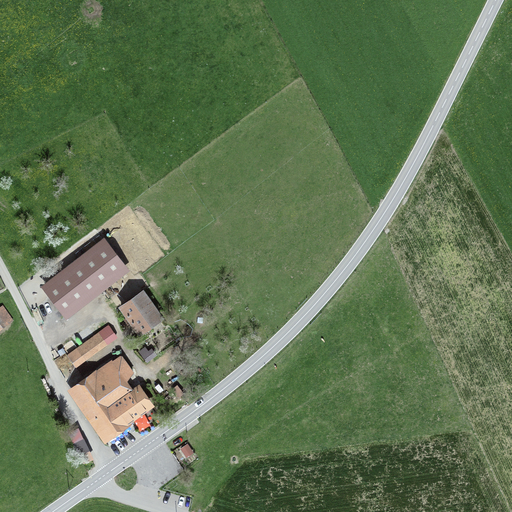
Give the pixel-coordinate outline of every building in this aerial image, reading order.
[(65,319),(131,272),(107,238),(41,284),(65,319)] [(139,333),(161,317),(144,293),(122,309),(127,317),(124,319),(128,324),(131,322),(139,333)] [(109,326),(68,355),(75,366),(117,337),(109,326)] [(162,348),(175,338),(169,328),(155,338),(162,348)] [(148,345),(139,351),(148,363),(157,356),(148,345)] [(93,425),(102,438),(149,406),(137,389),(143,385),(133,371),(132,372),(121,356),(72,390),(75,395),(78,393),(98,421),(93,425)] [(89,460),(76,430),(68,433),(82,464),(89,460)] [(187,445),(181,449),(187,458),(193,455),(187,445)]
